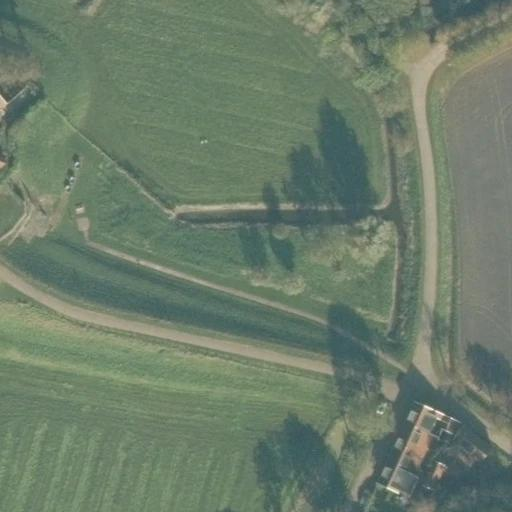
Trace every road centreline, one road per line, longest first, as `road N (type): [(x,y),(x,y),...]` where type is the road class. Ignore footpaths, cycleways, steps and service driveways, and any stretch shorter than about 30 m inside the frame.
road 1 (residential): [(0,272),(82,315),(401,394)]
road 2 (unclassified): [(413,377),(426,322),(430,229),(417,74),(451,45),(511,16)]
road 3 (unclassified): [(349,511),(401,394)]
road 4 (unclassified): [(511,450),(413,377)]
